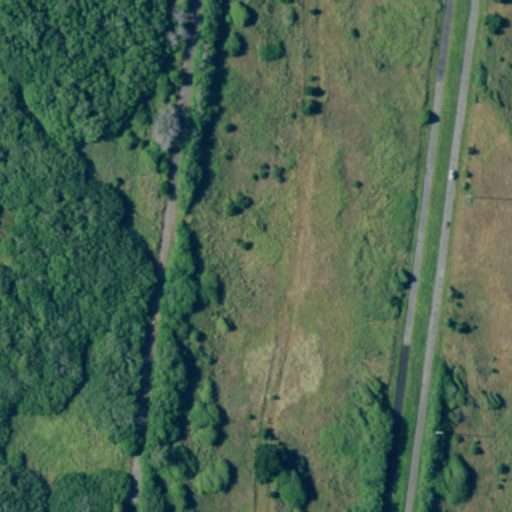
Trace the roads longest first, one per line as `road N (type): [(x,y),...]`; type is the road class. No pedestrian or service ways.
road 1 (residential): [(477,0),(410,511)]
road 2 (residential): [(132,511),(198,0)]
